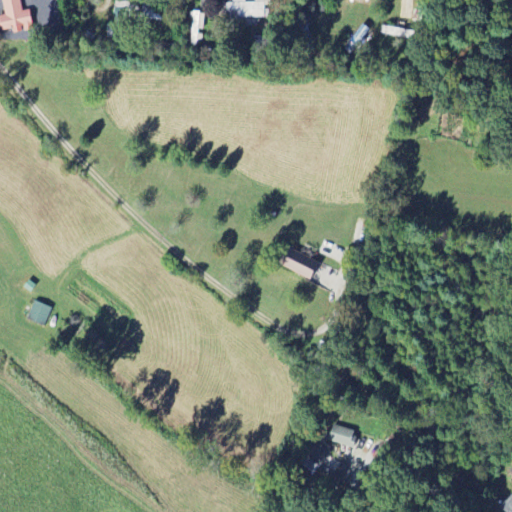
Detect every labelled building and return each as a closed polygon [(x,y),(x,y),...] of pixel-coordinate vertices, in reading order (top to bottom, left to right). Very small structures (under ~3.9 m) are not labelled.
[(29,11),(22,13),(19,0),(1,0),(5,17),(0,17),(0,28),(1,33),(12,31),(13,35),(33,31),(29,11)] [(247,19),(268,19),(268,11),(265,11),(264,0),(254,0),(255,4),(244,5),(244,0),(228,0),(228,22),(247,22),(247,19)] [(137,4),(114,4),(114,21),(162,21),(162,11),(137,11),(137,4)] [(318,263),(289,250),(281,268),(311,280),(318,263)] [(43,328),(51,309),(34,302),(26,321),(43,328)] [(328,442),(349,449),(354,432),(333,426),(328,442)] [(299,465),(312,476),(323,464),(332,473),(340,465),(318,444),(299,465)] [(511,511),(511,496),(500,508),(503,511),(511,511)]
